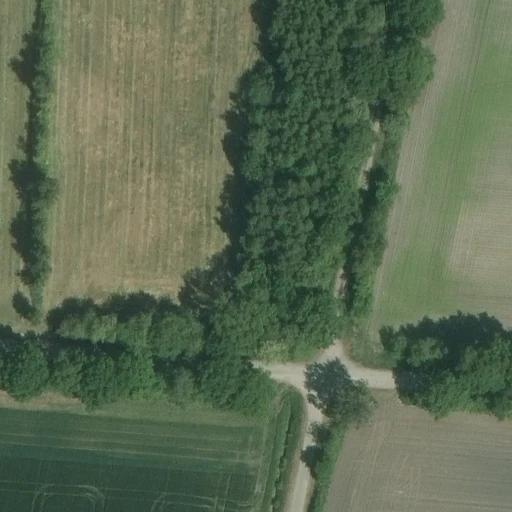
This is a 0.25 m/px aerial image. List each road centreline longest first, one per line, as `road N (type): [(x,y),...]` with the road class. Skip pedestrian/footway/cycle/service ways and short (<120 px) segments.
road 1 (unclassified): [(287,511),(389,0)]
road 2 (track): [(0,339),(511,385)]
